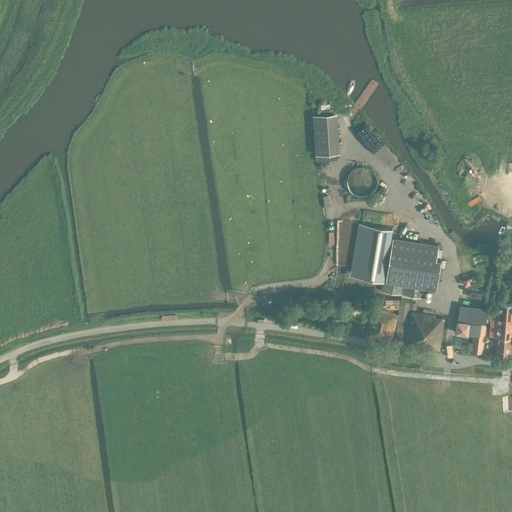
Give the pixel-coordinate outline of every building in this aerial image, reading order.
[(336,113),(314,114),(316,153),(339,151),(336,113)] [(376,174),(376,171),(375,169),(374,166),(372,164),(370,162),(368,161),(366,160),(363,159),(360,159),(357,160),(355,161),(352,163),(351,165),(349,167),(348,170),(348,173),(348,176),(349,178),(350,181),(352,184),(354,186),(356,187),(359,188),(362,188),(365,188),(367,187),(370,186),(372,184),(374,182),(375,179),(376,177),(376,174)] [(351,275),(384,280),(390,250),(393,236),(394,228),(360,222),(351,275)] [(440,244),(393,236),(390,250),(384,280),(382,290),(426,297),(428,287),(438,289),(443,258),(438,258),(440,244)] [(417,308),(418,302),(402,300),(397,336),(406,337),(410,307),(417,308)] [(511,302),(498,301),(497,316),(491,315),(490,335),(498,336),(497,354),(511,355),(511,340),(511,302)] [(483,353),(489,307),(461,304),(459,319),(458,319),(457,331),(475,333),(473,351),(483,353)] [(392,341),(399,314),(376,306),(368,336),(392,341)] [(440,348),(445,317),(435,315),(436,314),(412,310),(407,343),(440,348)]
